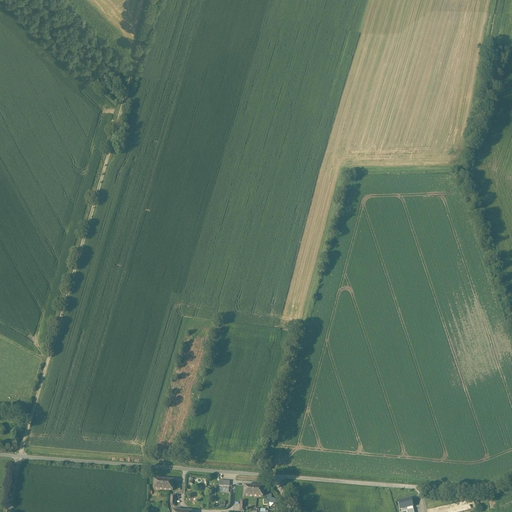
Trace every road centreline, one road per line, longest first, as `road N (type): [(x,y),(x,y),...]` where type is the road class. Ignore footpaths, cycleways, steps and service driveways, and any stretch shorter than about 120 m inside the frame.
road 1 (track): [(151,0),(15,456),(9,511)]
road 2 (unclassified): [(270,475),(0,455)]
road 3 (track): [(511,479),(465,491),(270,475)]
